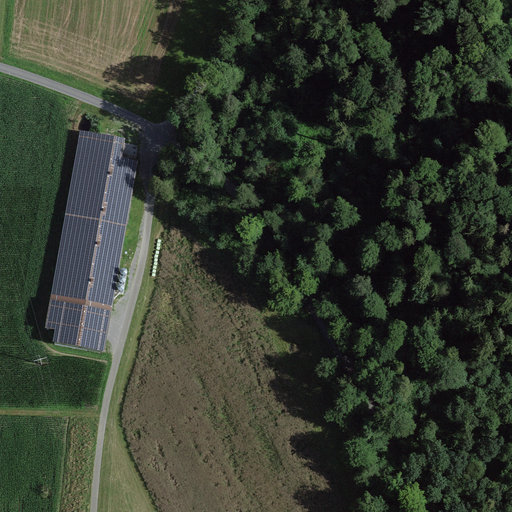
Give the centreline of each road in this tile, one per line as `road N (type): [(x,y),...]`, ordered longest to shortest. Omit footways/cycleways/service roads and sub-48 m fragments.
road 1 (unclassified): [(0,68),(129,116),(202,161),(258,214),(375,413),(417,511)]
road 2 (track): [(93,511),(109,373),(144,250),(158,133)]
road 3 (track): [(260,0),(158,133)]
